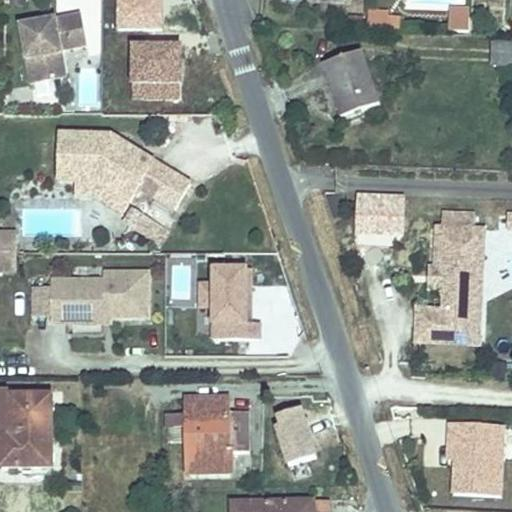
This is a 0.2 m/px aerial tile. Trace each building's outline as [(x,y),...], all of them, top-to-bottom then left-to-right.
[(448,33),(468,32),(467,10),(447,11),(448,33)] [(398,32),(400,15),(368,11),(366,28),(398,32)] [(92,44),(87,13),(26,24),(37,83),(64,78),(63,78),(59,53),(67,52),(66,48),(92,44)] [(511,44),(492,43),(491,67),(511,68),(511,44)] [(71,77),(67,52),(59,53),(63,78),(64,78),(71,77)] [(371,57),(331,70),(349,121),(390,109),(371,57)] [(115,134),(63,132),(62,178),(80,179),(102,179),(135,200),(159,160),(141,150),(138,154),(127,147),(130,143),(115,134)] [(194,182),(174,169),(158,195),(179,208),(194,182)] [(102,179),(80,179),(79,194),(97,195),(126,213),(135,200),(102,179)] [(443,210),(442,225),(475,228),(476,212),(443,210)] [(479,260),(485,260),(486,229),(475,228),(442,225),(437,225),(436,266),(435,288),(442,288),(445,296),(445,308),(418,307),(417,341),(476,344),(477,302),(471,289),(472,272),(479,260)] [(0,250),(23,250),(23,239),(12,239),(12,231),(0,231),(0,250)] [(23,239),(23,232),(12,231),(12,239),(23,239)] [(482,344),(485,260),(479,260),(472,272),(471,289),(477,302),(476,344),(482,344)] [(219,279),(205,279),(205,303),(218,303),(218,335),(265,335),(265,318),(256,318),(256,265),(219,265),(219,279)] [(55,317),(55,321),(108,322),(109,315),(116,315),(153,315),(152,270),(108,270),(107,277),(55,278),(55,285),(55,317)] [(55,317),(55,285),(38,285),(38,317),(55,317)] [(0,463),(51,462),(50,395),(9,395),(9,436),(0,435),(0,463)] [(229,395),(190,396),(190,471),(234,470),(234,449),(249,449),(250,408),(229,408),(229,395)] [(319,459),(306,414),(280,421),(294,466),(319,459)] [(309,511),(309,500),(231,502),(231,511),(309,511)]
